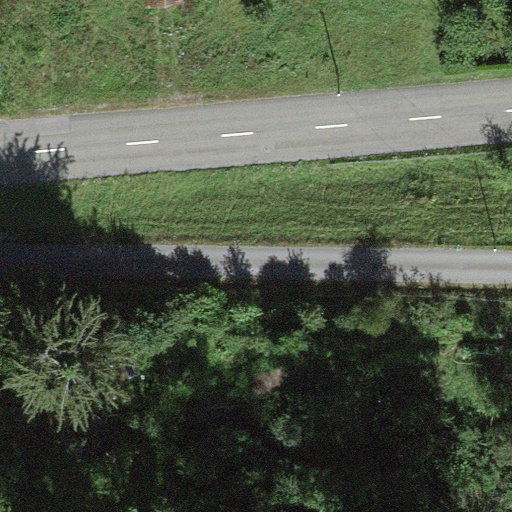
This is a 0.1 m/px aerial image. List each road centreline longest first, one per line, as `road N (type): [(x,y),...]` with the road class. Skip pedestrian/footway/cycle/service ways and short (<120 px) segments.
road 1 (tertiary): [(0,156),(511,111)]
road 2 (track): [(511,272),(0,271)]
